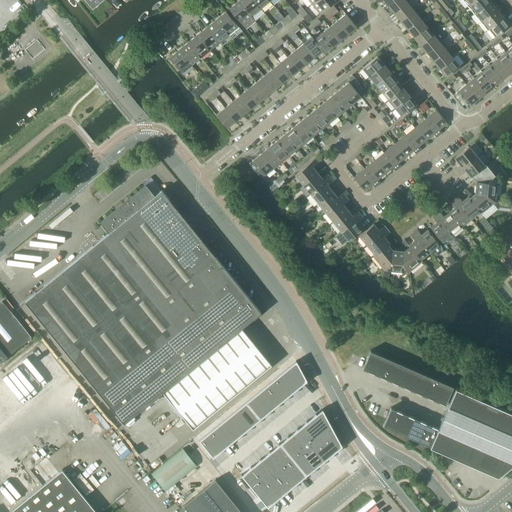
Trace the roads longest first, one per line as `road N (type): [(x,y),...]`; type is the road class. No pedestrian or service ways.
road 1 (unclassified): [(191,186),(157,144),(136,144),(0,254)]
road 2 (unclassified): [(191,186),(291,310),(334,388)]
road 3 (residential): [(464,127),(368,203),(334,164),(384,123)]
road 4 (residential): [(227,155),(383,30)]
road 5 (residential): [(464,127),(383,30)]
